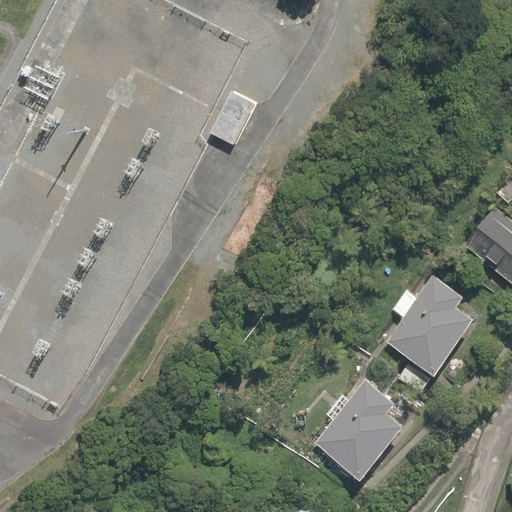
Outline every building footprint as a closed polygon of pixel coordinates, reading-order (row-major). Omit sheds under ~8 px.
[(264,109),(237,94),(216,132),(243,147),(264,109)] [(511,161),(454,238),(511,281),(511,161)] [(411,288),(394,310),(411,324),(395,344),(447,385),(491,329),(471,312),(479,302),(438,270),(418,295),(411,288)] [(346,393),(329,414),(341,424),(323,445),(373,487),(418,433),(401,419),(410,409),(376,381),(358,403),(346,393)] [(323,511),(309,499),(298,511),(323,511)]
